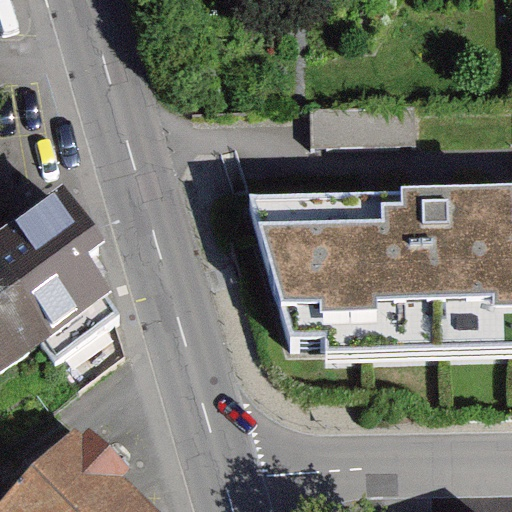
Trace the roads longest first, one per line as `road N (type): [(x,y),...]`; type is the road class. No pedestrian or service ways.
road 1 (primary): [(227,488),(85,0)]
road 2 (unclassified): [(511,466),(227,488)]
